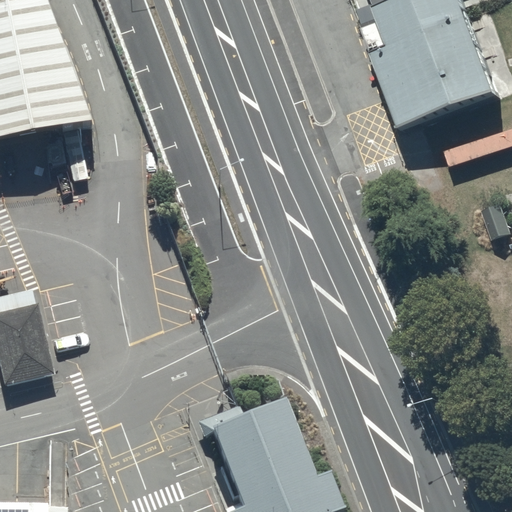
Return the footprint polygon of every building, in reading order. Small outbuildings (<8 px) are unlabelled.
[(509,117),(464,0),(374,0),(386,31),(370,37),(414,153),(509,117)] [(0,15),(0,157),(88,140),(40,7),(0,15)] [(511,133),(445,155),(451,173),(511,153),(511,133)] [(511,232),(505,209),(487,215),(497,247),(511,242),(511,232)] [(32,298),(0,305),(0,368),(6,393),(55,381),(39,311),(36,312),(32,298)] [(320,499),(281,398),(207,426),(240,511),(344,511),(337,493),(320,499)]
